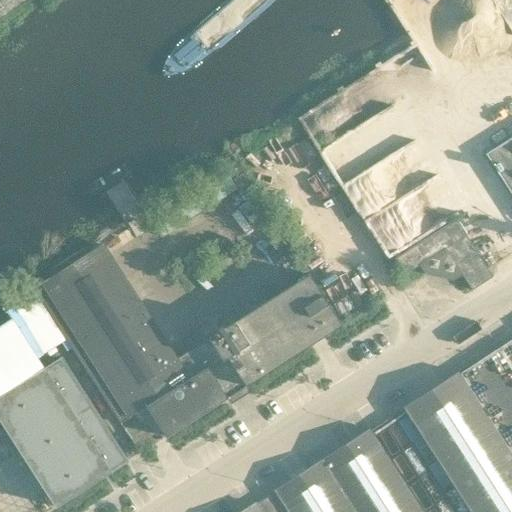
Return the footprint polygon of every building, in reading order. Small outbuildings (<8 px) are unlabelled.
[(376,115),(321,150),(342,182),(390,151),(383,140),(390,136),(376,115)] [(511,137),(485,155),(511,195),(511,137)] [(454,220),(451,214),(393,251),(397,258),(395,259),(405,274),(420,264),(426,273),(452,278),(461,273),(471,290),(492,277),(465,235),(466,235),(456,219),(454,220)] [(223,392),(242,380),(246,385),(341,324),(309,275),(235,322),(234,321),(208,338),(209,339),(176,360),(102,245),(33,289),(67,341),(120,424),(133,415),(133,414),(146,405),(166,437),(226,398),(223,392)] [(67,341),(33,289),(5,307),(14,321),(39,360),(67,341)] [(0,397),(44,369),(39,360),(14,321),(0,329),(0,397)] [(511,338),(500,346),(511,365),(511,338)] [(60,359),(44,369),(0,397),(0,419),(56,507),(126,461),(60,359)] [(403,407),(470,511),(511,511),(511,456),(458,372),(403,407)] [(422,511),(386,456),(369,429),(274,490),(275,491),(266,497),(276,511),(422,511)] [(276,511),(266,497),(255,504),(255,503),(240,511),(276,511)]
